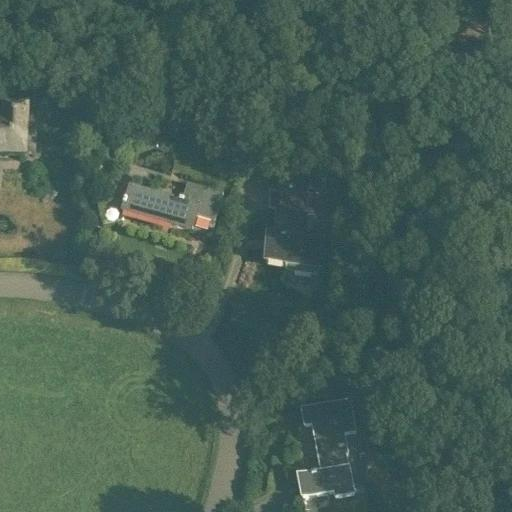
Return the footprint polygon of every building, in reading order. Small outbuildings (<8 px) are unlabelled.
[(90,55),(87,81),(99,83),(102,57),(90,55)] [(511,92),(511,70),(501,83),(511,92)] [(49,92),(65,91),(63,76),(48,77),(49,92)] [(0,158),(7,159),(7,156),(24,157),(24,142),(34,142),(34,132),(25,132),(26,110),(4,109),(4,124),(0,123),(0,158)] [(281,211),(280,238),(267,238),(266,267),(286,268),(286,274),(329,277),(331,235),(316,234),(316,241),(303,240),(304,215),(313,215),(315,186),(283,184),(282,195),(269,194),(268,210),(281,211)] [(130,188),(123,211),(122,214),(191,235),(192,232),(210,237),(213,226),(222,197),(203,192),(200,200),(185,195),(182,204),(130,188)] [(320,474),(297,478),(303,511),(317,511),(338,508),(336,499),(354,496),(349,468),(342,470),(334,428),(354,424),(349,402),(301,411),(304,429),(312,427),(320,474)]
